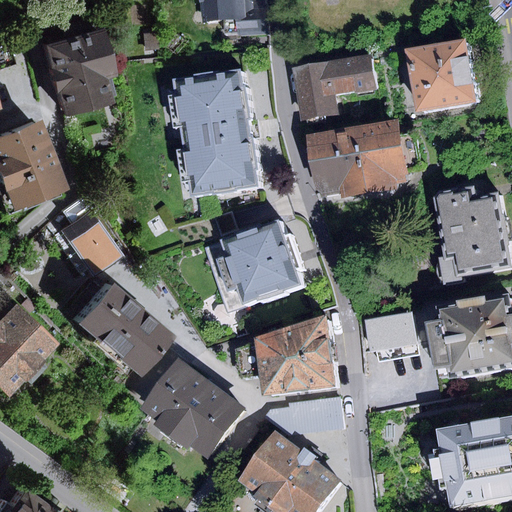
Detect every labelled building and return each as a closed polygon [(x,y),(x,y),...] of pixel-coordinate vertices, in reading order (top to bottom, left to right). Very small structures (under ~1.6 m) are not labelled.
[(224,34),(270,30),(267,0),(200,0),(202,20),(223,18),(224,34)] [(54,33),(89,23),(86,13),(51,23),(54,33)] [(30,40),(51,110),(99,97),(92,73),(103,70),(89,23),(54,33),(30,40)] [(153,31),(140,32),(142,50),(155,48),(153,31)] [(0,64),(10,62),(2,37),(0,37),(0,64)] [(410,51),(420,113),(480,103),(470,40),(410,51)] [(356,96),(377,92),(370,55),(290,69),(299,120),(341,113),(338,94),(355,91),(356,96)] [(247,71),(183,81),(190,127),(194,126),(198,149),(193,150),(200,195),(264,186),(256,129),(247,71)] [(0,199),(49,179),(22,114),(0,122),(0,199)] [(405,168),(419,166),(414,135),(397,137),(395,122),(308,137),(317,197),(340,193),(341,198),(398,189),(398,183),(407,182),(405,168)] [(463,275),(509,267),(496,195),(475,199),(473,187),(456,190),(456,188),(438,191),(433,198),(444,257),(439,258),(444,285),(464,281),(463,275)] [(54,229),(83,271),(114,250),(84,208),(90,205),(81,192),(55,210),(64,222),(54,229)] [(232,213),(215,219),(221,236),(238,230),(235,221),(232,213)] [(287,241),(281,224),(209,250),(232,313),(260,303),(261,305),(288,295),(288,293),(305,287),(300,273),(306,271),(294,239),(287,241)] [(67,319),(128,372),(162,333),(101,279),(67,319)] [(0,390),(48,341),(5,300),(0,304),(0,390)] [(444,380),(511,369),(511,320),(509,301),(448,310),(450,327),(436,329),(444,380)] [(372,350),(408,345),(404,315),(367,321),(372,350)] [(327,316),(254,339),(254,345),(235,350),(239,379),(258,376),(261,396),(336,387),(330,353),(327,316)] [(194,448),(209,459),(245,412),(181,364),(145,411),(159,421),(154,427),(190,453),(194,448)] [(341,397),(289,404),(290,408),(293,435),(345,429),(341,397)] [(293,435),(290,408),(271,410),(265,417),(288,436),(293,435)] [(511,420),(443,434),(457,511),(511,501),(511,420)] [(319,511),(343,481),(317,462),(321,457),(307,447),(304,452),(278,433),(242,482),(262,496),(257,504),(267,511),(319,511)] [(48,511),(13,486),(0,503),(0,511),(48,511)]
